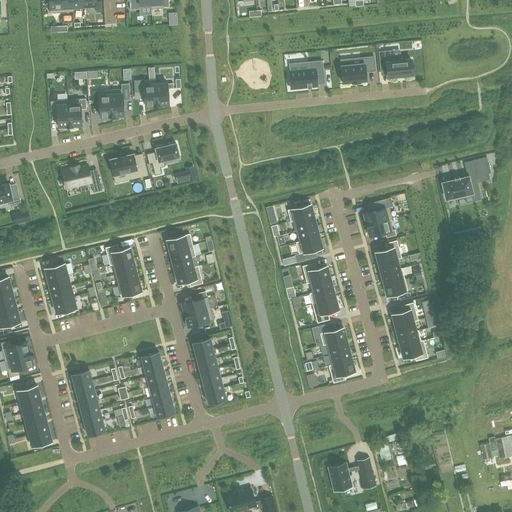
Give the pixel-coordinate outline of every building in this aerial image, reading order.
[(48,0),(50,13),(62,12),(61,0),(48,0)] [(61,0),(62,12),(73,11),(72,0),(61,0)] [(72,0),(73,11),(73,9),(83,8),(82,0),(72,0)] [(82,0),(83,8),(96,7),(96,12),(102,11),(101,1),(96,1),(95,0),(82,0)] [(129,0),(130,9),(133,9),(139,9),(139,7),(151,6),(151,8),(150,0),(129,0)] [(150,0),(151,8),(163,8),(163,7),(169,7),(168,0),(150,0)] [(391,50),(379,51),(380,65),(386,64),(387,76),(412,74),(411,59),(400,60),(400,56),(392,57),(391,50)] [(361,64),(340,66),(342,82),(352,81),(352,83),(360,82),(360,80),(366,80),(365,69),(375,68),(374,57),(361,58),(361,64)] [(308,69),(289,71),(291,89),(317,86),(316,72),(323,72),(322,60),(307,62),(308,69)] [(143,80),(137,80),(138,90),(144,90),(145,105),(146,105),(146,107),(151,106),(151,105),(153,105),(157,105),(155,78),(143,79),(143,80)] [(155,78),(157,105),(161,105),(161,104),(168,104),(167,88),(173,88),(173,83),(167,83),(167,82),(156,83),(155,78)] [(120,88),(110,89),(112,116),(115,115),(123,114),(122,99),(130,99),(129,83),(120,84),(120,88)] [(98,90),(92,91),(93,101),(99,101),(100,116),(101,116),(101,117),(106,117),(106,116),(108,116),(112,116),(110,89),(98,90)] [(80,98),(68,99),(69,126),(73,125),(81,124),(80,109),(86,108),(86,98),(80,99),(80,98)] [(56,100),(50,100),(51,111),(57,110),(58,126),(59,127),(64,127),(64,125),(65,125),(66,126),(69,126),(68,99),(56,100)] [(158,161),(151,162),(154,175),(161,173),(159,167),(164,166),(162,160),(178,156),(179,156),(179,155),(178,156),(176,144),(176,143),(175,143),(168,145),(168,144),(162,146),(156,148),(156,147),(155,148),(158,161)] [(117,157),(109,159),(113,175),(127,171),(129,179),(147,174),(143,159),(135,161),(133,154),(126,155),(117,157)] [(487,156),(474,159),(479,182),(490,179),(488,173),(490,173),(487,156)] [(71,168),(62,170),(66,187),(91,182),(93,192),(102,190),(98,174),(90,176),(87,164),(79,166),(78,165),(70,166),(71,168)] [(193,167),(186,168),(189,180),(196,179),(193,167)] [(454,180),(442,183),(446,198),(457,195),(458,199),(472,195),(471,189),(478,187),(475,175),(460,178),(459,177),(454,178),(454,180)] [(0,201),(9,200),(10,205),(20,203),(17,189),(10,191),(8,183),(0,184),(0,201)] [(378,209),(363,213),(365,220),(366,224),(392,217),(389,206),(392,205),(390,196),(376,200),(377,203),(378,209)] [(310,203),(287,209),(290,221),(313,215),(310,203)] [(272,205),(266,207),(268,215),(271,215),(274,214),(272,205)] [(313,215),(290,221),(293,221),(295,231),(316,225),(313,215)] [(392,217),(366,224),(367,228),(368,229),(367,229),(368,235),(369,235),(369,236),(385,232),(386,237),(396,235),(394,229),(393,229),(390,218),(392,218),(392,217)] [(316,225),(295,231),(298,241),(319,236),(316,225)] [(457,233),(459,242),(483,236),(481,228),(457,233)] [(189,233),(166,239),(169,251),(188,246),(192,245),(189,233)] [(299,253),(295,254),(297,262),(313,257),(311,250),(322,247),(319,236),(298,241),(296,242),(299,253)] [(386,249),(375,252),(378,263),(401,257),(397,240),(384,243),(386,249)] [(117,244),(105,247),(109,264),(133,258),(130,247),(119,250),(117,244)] [(188,246),(169,251),(172,261),(195,255),(192,245),(188,246)] [(195,255),(172,261),(175,272),(193,267),(198,265),(193,266),(191,257),(195,255)] [(401,257),(378,263),(381,273),(402,268),(401,268),(399,268),(397,259),(401,257)] [(133,258),(109,264),(110,265),(112,264),(115,274),(135,269),(133,258)] [(314,262),(302,265),(306,283),(330,277),(326,265),(316,268),(314,262)] [(64,263),(44,268),(47,279),(67,274),(64,263)] [(193,267),(175,272),(178,283),(188,280),(190,286),(202,283),(198,265),(193,267)] [(402,268),(381,273),(384,284),(404,278),(402,268)] [(135,269),(115,274),(117,285),(138,279),(135,269)] [(67,274),(47,279),(50,290),(70,285),(67,274)] [(8,276),(0,278),(0,290),(11,288),(8,276)] [(330,277),(306,283),(307,283),(309,282),(311,292),(309,293),(332,287),(330,277)] [(404,278),(384,284),(387,295),(407,290),(404,278)] [(138,279),(117,285),(120,296),(141,290),(138,279)] [(70,285),(50,290),(53,301),(73,296),(70,285)] [(293,286),(286,288),(289,299),(291,298),(292,298),(295,297),(293,286)] [(332,287),(309,293),(312,304),(335,297),(332,287)] [(11,288),(0,290),(0,302),(14,299),(11,288)] [(197,299),(182,303),(184,311),(183,311),(184,314),(210,308),(207,296),(205,291),(195,293),(197,299)] [(73,296),(53,301),(56,313),(76,308),(73,296)] [(335,297),(312,304),(317,322),(329,319),(327,312),(338,309),(337,307),(339,306),(337,299),(336,300),(335,297)] [(14,299),(0,302),(0,314),(17,310),(14,299)] [(402,311),(391,314),(394,325),(418,319),(413,302),(401,305),(402,311)] [(210,308),(184,314),(185,318),(186,318),(188,326),(213,319),(210,308)] [(17,310),(0,314),(0,325),(0,326),(20,321),(17,310)] [(418,319),(394,325),(397,336),(418,330),(416,330),(413,321),(418,319)] [(324,324),(312,327),(314,335),(320,333),(323,344),(346,338),(343,327),(326,331),(324,324)] [(418,330),(397,336),(400,346),(423,340),(423,339),(421,340),(418,330)] [(210,338),(192,342),(195,353),(212,348),(210,338)] [(346,338),(323,344),(323,345),(325,344),(328,354),(349,349),(346,338)] [(10,340),(0,342),(2,348),(1,348),(1,350),(4,358),(4,360),(30,353),(29,349),(27,342),(12,345),(10,340)] [(401,348),(399,349),(401,356),(402,355),(403,357),(414,355),(415,360),(428,357),(423,340),(400,346),(401,348)] [(212,348),(195,353),(198,363),(215,358),(212,348)] [(349,349),(328,354),(330,364),(328,365),(351,359),(349,349)] [(158,351),(141,356),(144,366),(161,361),(158,351)] [(30,353),(4,360),(7,371),(8,371),(9,377),(19,374),(18,368),(25,366),(33,364),(31,357),(30,353)] [(215,358),(198,363),(200,373),(218,368),(215,358)] [(351,359),(328,365),(333,382),(345,379),(344,373),(354,371),(351,359)] [(161,361),(144,366),(146,376),(164,372),(161,361)] [(218,368),(200,373),(203,383),(220,378),(218,368)] [(89,370),(71,374),(74,384),(92,380),(89,370)] [(164,372),(146,376),(149,386),(166,382),(164,372)] [(220,378),(203,383),(206,393),(223,388),(220,378)] [(92,380),(74,384),(77,395),(94,390),(92,380)] [(166,382),(149,386),(152,396),(169,392),(166,382)] [(37,385),(17,390),(20,401),(40,396),(37,385)] [(223,388),(206,393),(208,403),(226,398),(223,388)] [(94,390),(77,395),(79,405),(97,400),(94,390)] [(169,392),(152,396),(154,406),(172,402),(169,392)] [(40,396),(20,401),(23,412),(43,407),(40,396)] [(97,400),(79,405),(82,415),(100,410),(97,400)] [(172,402),(154,406),(157,417),(174,412),(172,402)] [(43,407),(23,412),(26,423),(46,418),(43,407)] [(100,410),(82,415),(85,425),(102,420),(100,410)] [(124,420),(123,415),(117,417),(120,426),(125,424),(124,420)] [(46,418),(26,423),(29,434),(48,429),(46,418)] [(102,420),(85,425),(87,435),(105,430),(102,420)] [(48,429),(29,434),(32,446),(51,441),(48,429)] [(480,445),(483,459),(493,457),(492,450),(497,449),(500,458),(511,455),(511,434),(495,438),(495,436),(489,437),(490,442),(480,445)] [(385,439),(377,441),(379,452),(388,449),(385,439)] [(394,443),(389,444),(392,456),(397,455),(404,453),(401,441),(394,443)] [(434,458),(423,462),(425,469),(436,466),(434,458)] [(346,461),(327,466),(333,491),(334,491),(334,489),(343,487),(342,482),(351,480),(349,471),(358,469),(363,488),(364,488),(364,487),(375,484),(375,485),(376,485),(371,466),(362,469),(361,465),(348,468),(346,461)] [(235,493),(226,495),(230,511),(239,509),(238,507),(246,505),(247,507),(255,505),(256,509),(262,507),(263,511),(276,511),(271,496),(270,496),(270,497),(262,499),(260,499),(260,500),(254,501),(251,488),(242,491),(241,489),(240,489),(240,490),(236,492),(235,491),(234,491),(235,493)] [(13,511),(7,489),(0,490),(0,511),(13,511)] [(413,499),(406,502),(407,506),(411,508),(415,506),(413,499)]
